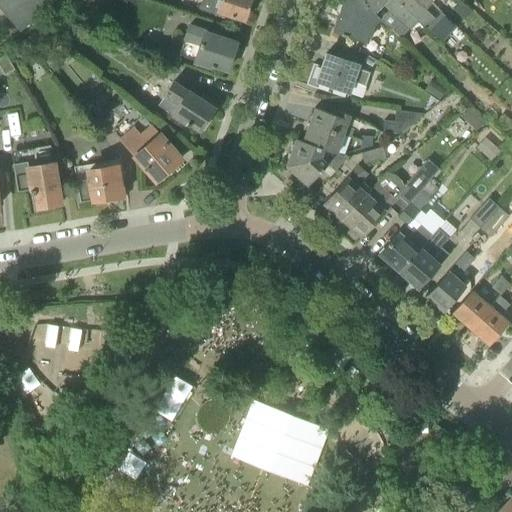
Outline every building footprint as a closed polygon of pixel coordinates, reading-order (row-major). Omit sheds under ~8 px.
[(0,0),(0,11),(18,32),(53,0),(0,0)] [(81,3),(79,0),(65,0),(65,1),(72,10),(81,3)] [(216,13),(216,12),(244,22),(251,0),(202,0),(200,7),(216,13)] [(333,32),(367,43),(373,27),(380,20),(374,14),(361,0),(344,0),(339,17),(337,16),(332,29),(334,30),(333,32)] [(361,0),(374,14),(380,20),(391,30),(400,39),(417,22),(394,0),(361,0)] [(394,0),(417,22),(425,29),(434,19),(425,11),(432,4),(427,0),(394,0)] [(434,19),(426,28),(441,43),(450,34),(434,19)] [(58,22),(53,30),(61,35),(66,26),(58,22)] [(35,52),(53,37),(42,24),(24,38),(35,52)] [(205,31),(187,25),(181,41),(183,42),(198,46),(194,61),(193,62),(210,67),(209,69),(213,70),(215,66),(227,70),(232,55),(227,53),(230,42),(205,33),(205,31)] [(14,70),(4,53),(0,55),(0,68),(4,76),(14,70)] [(364,71),(357,68),(358,66),(325,55),(315,82),(348,93),(352,83),(364,87),(369,73),(364,71)] [(367,56),(363,62),(371,67),(375,61),(367,56)] [(199,132),(213,110),(187,92),(187,93),(171,83),(163,95),(178,105),(171,116),(184,124),(183,126),(187,128),(188,125),(199,132)] [(436,84),(429,94),(440,102),(447,92),(436,84)] [(462,101),(456,94),(448,100),(454,107),(462,101)] [(353,129),(346,126),(349,116),(336,111),(334,115),(315,106),(309,124),(342,136),(350,139),(353,129)] [(424,116),(396,112),(395,122),(411,126),(424,116)] [(384,122),(383,133),(399,135),(411,126),(395,122),(395,123),(384,122)] [(336,155),(342,136),(309,124),(303,142),(296,140),(296,141),(336,155)] [(117,140),(133,157),(146,171),(149,168),(158,179),(180,160),(158,135),(149,125),(140,134),(133,126),(117,140)] [(372,147),(373,137),(362,137),(361,151),(372,147)] [(340,166),(348,159),(345,156),(343,158),(336,155),(296,141),(286,169),(287,170),(321,161),(327,166),(333,160),(340,166)] [(364,166),(386,161),(383,149),(361,154),(364,166)] [(334,172),(340,166),(333,160),(327,166),(334,172)] [(306,188),(327,166),(321,161),(287,170),(306,188)] [(37,209),(61,205),(53,164),(26,169),(25,164),(13,165),(17,192),(29,190),(30,195),(34,195),(37,209)] [(395,200),(399,195),(409,204),(429,182),(428,181),(433,175),(422,166),(413,176),(414,178),(404,189),(400,180),(394,175),(387,173),(372,190),(343,223),(360,238),(384,214),(383,213),(395,200)] [(372,190),(361,181),(366,175),(358,167),(346,181),(345,179),(322,204),(343,223),(372,190)] [(108,203),(123,201),(117,168),(75,175),(79,198),(91,196),(92,201),(106,199),(108,203)] [(437,189),(429,182),(409,204),(397,217),(407,225),(421,210),(420,210),(428,201),(427,200),(437,189)] [(479,228),(498,207),(488,198),(469,219),(479,228)] [(489,238),(508,217),(498,207),(479,228),(489,238)] [(438,265),(430,258),(455,230),(445,220),(431,235),(416,252),(398,273),(417,290),(438,265)] [(412,233),(405,226),(397,235),(396,234),(378,255),(398,273),(416,252),(431,235),(420,225),(412,233)] [(455,280),(474,260),(465,252),(425,296),(442,312),(464,288),(455,280)] [(499,296),(510,284),(501,277),(491,289),(499,296)] [(451,313),(470,330),(500,297),(499,296),(489,307),(471,292),(451,313)] [(500,297),(470,330),(488,346),(508,324),(499,316),(509,305),(500,297)] [(511,511),(511,496),(497,511),(511,511)]
